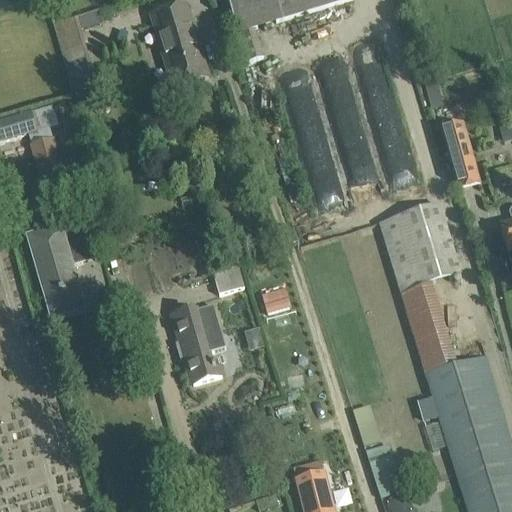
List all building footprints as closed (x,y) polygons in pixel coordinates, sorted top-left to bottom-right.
[(226,0),(238,37),(255,32),(353,3),(351,0),(226,0)] [(208,79),(187,8),(151,19),(172,90),(208,79)] [(77,20),(80,32),(99,27),(95,15),(77,20)] [(65,67),(75,64),(89,60),(80,32),(77,20),(54,27),(65,67)] [(263,62),(255,32),(238,37),(247,67),(263,62)] [(75,64),(65,67),(74,96),(83,94),(75,64)] [(476,95),(483,118),(505,111),(498,88),(476,95)] [(384,172),(388,192),(415,186),(394,92),(375,97),(383,131),(385,130),(394,170),(384,172)] [(0,122),(0,145),(36,135),(30,113),(0,122)] [(463,125),(439,132),(458,194),(481,188),(463,125)] [(47,195),(67,189),(53,141),(33,147),(47,195)] [(343,179),(324,185),(329,200),(327,200),(331,213),(352,207),(343,179)] [(382,226),(403,297),(462,279),(440,208),(382,226)] [(511,209),(509,214),(511,223),(511,225),(500,229),(507,256),(511,254),(511,209)] [(96,262),(91,242),(84,220),(25,237),(50,323),(87,313),(74,268),(96,262)] [(213,276),(219,297),(244,290),(238,268),(213,276)] [(171,319),(179,345),(176,346),(180,361),(185,360),(193,387),(218,379),(216,372),(222,370),(220,366),(219,366),(215,353),(226,350),(213,308),(203,311),(202,310),(171,319)] [(511,511),(511,446),(486,360),(427,377),(467,511),(511,511)] [(360,447),(378,444),(370,406),(352,410),(360,447)] [(366,451),(376,499),(401,493),(391,446),(366,451)] [(312,465),(310,458),(291,463),(303,511),(333,511),(321,462),(312,465)] [(414,511),(403,496),(387,508),(389,511),(414,511)]
